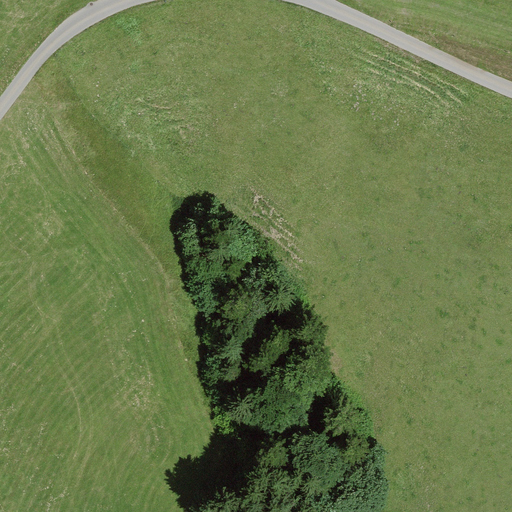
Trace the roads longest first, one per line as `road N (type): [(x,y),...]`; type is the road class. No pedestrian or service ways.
road 1 (unclassified): [(511,81),(313,0)]
road 2 (unclassified): [(107,0),(90,4),(44,42),(0,95)]
